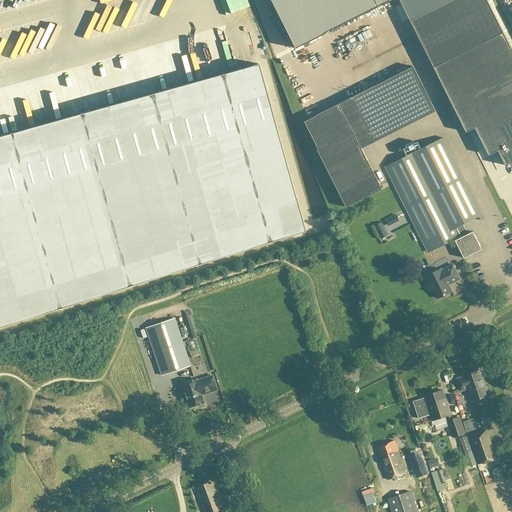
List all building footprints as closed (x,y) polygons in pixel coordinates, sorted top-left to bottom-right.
[(393,0),(299,0),(319,38),(393,0)] [(384,18),(387,28),(392,27),(388,17),(384,18)] [(466,134),(475,129),(489,156),(497,152),(505,167),(511,162),(511,51),(503,33),(433,68),(466,134)] [(0,327),(304,232),(264,89),(266,88),(265,83),(263,83),(258,64),(235,71),(0,136),(0,327)] [(368,136),(430,104),(412,68),(350,100),(368,136)] [(381,190),(338,105),(303,123),(346,208),(381,190)] [(463,260),(481,251),(473,234),(467,237),(461,225),(480,215),(442,140),(385,169),(428,254),(454,241),(463,260)] [(381,223),(373,227),(379,240),(387,236),(381,223)] [(440,271),(425,278),(437,300),(451,293),(448,287),(459,281),(452,266),(440,272),(440,271)] [(173,320),(145,329),(160,376),(189,367),(173,320)] [(463,378),(457,380),(461,392),(467,390),(471,403),(487,397),(479,372),(463,377),(463,378)] [(195,380),(178,385),(181,394),(179,395),(181,403),(184,402),(186,410),(204,405),(201,397),(217,392),(212,376),(195,381),(195,380)] [(412,402),(418,419),(430,415),(432,422),(444,418),(451,440),(464,436),(458,418),(451,420),(445,399),(443,400),(441,392),(424,397),(425,398),(412,402)] [(485,431),(468,437),(477,465),(497,459),(494,449),(491,450),(485,431)] [(465,437),(459,439),(468,468),(475,466),(465,437)] [(395,442),(375,449),(386,481),(404,475),(396,452),(398,452),(395,442)] [(427,476),(420,454),(409,458),(417,480),(427,476)] [(433,460),(427,462),(429,470),(436,468),(433,460)] [(209,483),(197,487),(198,491),(196,492),(203,511),(216,511),(218,511),(215,503),(216,502),(209,483)] [(363,496),(366,506),(375,503),(372,493),(363,496)] [(416,511),(410,493),(387,501),(390,511),(416,511)]
